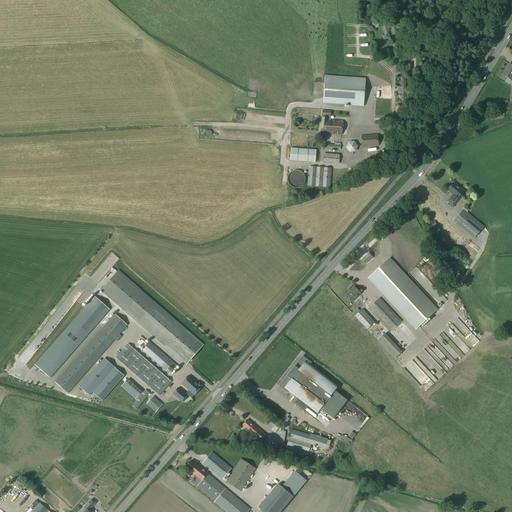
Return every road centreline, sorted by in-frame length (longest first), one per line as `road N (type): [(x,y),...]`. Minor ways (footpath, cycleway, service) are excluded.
road 1 (primary): [(120,511),(419,175),(511,29)]
road 2 (track): [(394,126),(391,17),(380,0)]
